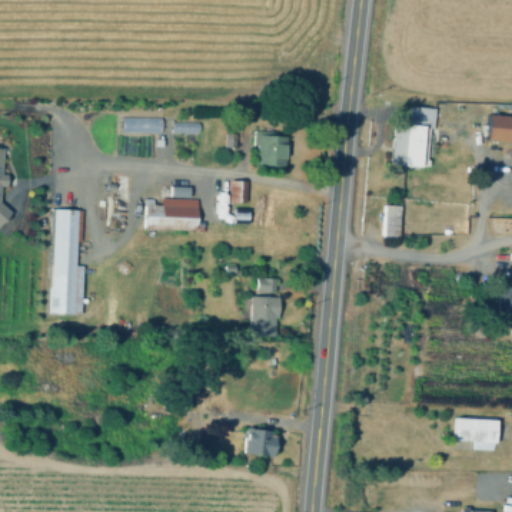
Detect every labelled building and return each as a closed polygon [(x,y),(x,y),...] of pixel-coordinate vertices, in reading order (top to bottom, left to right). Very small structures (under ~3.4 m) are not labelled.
[(405,109),(435,112),(433,129),(404,126),(405,109)] [(158,116),(119,115),(119,130),(158,131),(158,116)] [(511,145),(484,143),(485,120),(511,121),(511,145)] [(399,169),(401,127),(427,129),(424,170),(399,169)] [(285,136),(284,164),(258,163),(259,144),(253,144),(254,129),(274,130),(274,135),(285,136)] [(221,145),(232,145),(232,133),(222,132),(221,145)] [(246,179),(246,201),(231,201),(231,179),(246,179)] [(193,200),(191,229),(144,227),(146,198),(193,200)] [(83,266),(80,314),(47,312),(53,208),(80,210),(77,266),(83,266)] [(381,209),(398,209),(397,242),(380,242),(381,209)] [(275,276),(275,290),(255,290),(255,276),(275,276)] [(495,283),(511,283),(511,327),(494,327),(495,283)] [(276,298),(276,317),(272,317),(271,334),(248,333),(249,295),(272,296),(272,298),(276,298)] [(496,420),(493,445),(453,440),(457,415),(496,420)] [(271,431),(269,443),(272,444),(270,453),(245,449),(247,436),(251,436),(253,427),(271,431)]
